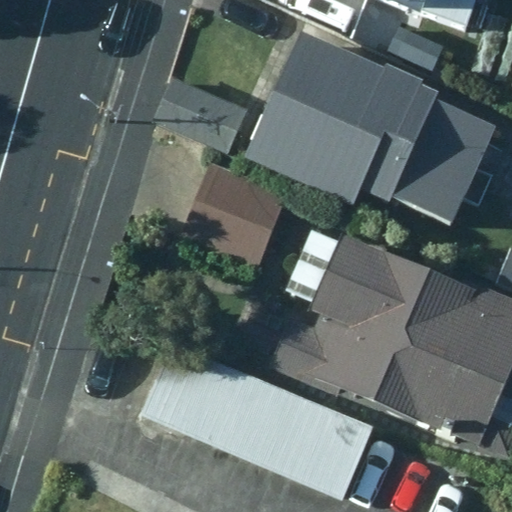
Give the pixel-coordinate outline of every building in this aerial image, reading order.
[(344,0),(415,24),(423,0),(344,0)] [(438,100),(299,38),(243,165),(348,211),(355,195),(388,209),(393,199),(404,203),(413,183),(426,189),(414,217),(448,232),(491,132),(435,108),(438,100)] [(460,50),(434,39),(419,70),(445,83),(460,50)] [(258,122),(169,82),(151,124),(239,165),(258,122)] [(256,274),(283,202),(204,173),(178,245),(256,274)] [(288,325),(268,372),(335,403),(338,397),(504,471),(511,453),(511,306),(459,283),(454,293),(338,240),(333,251),(306,238),(280,297),(308,309),(305,317),(316,323),(311,335),(288,325)] [(511,295),(511,257),(492,248),(477,280),(511,295)] [(370,433),(168,348),(137,423),(339,507),(370,433)]
